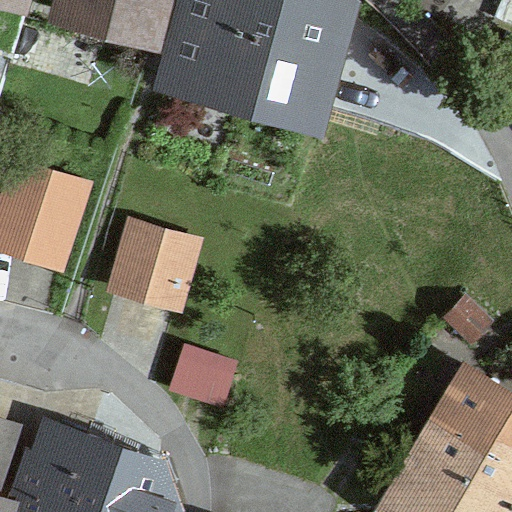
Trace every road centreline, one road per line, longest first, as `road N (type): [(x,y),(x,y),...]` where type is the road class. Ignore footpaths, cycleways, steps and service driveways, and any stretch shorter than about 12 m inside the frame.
road 1 (residential): [(0,320),(65,339),(120,378),(171,429),(197,511)]
road 2 (residential): [(511,176),(445,61),(383,0)]
